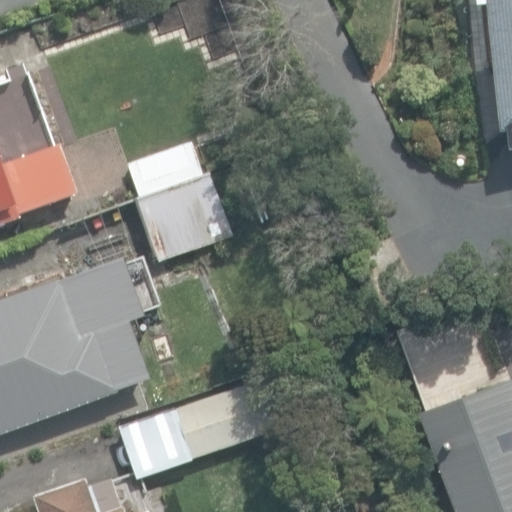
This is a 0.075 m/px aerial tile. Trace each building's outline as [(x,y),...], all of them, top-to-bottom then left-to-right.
[(487,6),(500,133),(511,132),(511,0),(475,0),(476,7),(487,6)] [(0,30),(0,68),(43,56),(33,21),(0,30)] [(133,199),(160,266),(234,237),(209,174),(204,176),(191,142),(127,167),(139,197),(133,199)] [(0,224),(19,218),(14,205),(21,202),(8,165),(1,168),(0,165),(0,224)] [(235,179),(259,239),(290,226),(265,167),(235,179)] [(0,436),(120,394),(105,351),(129,342),(118,311),(78,326),(61,280),(0,301),(0,436)] [(511,511),(511,380),(416,417),(452,511),(511,511)] [(134,479),(277,432),(261,383),(118,430),(134,479)] [(121,511),(111,479),(88,486),(86,479),(33,496),(37,511),(121,511)]
